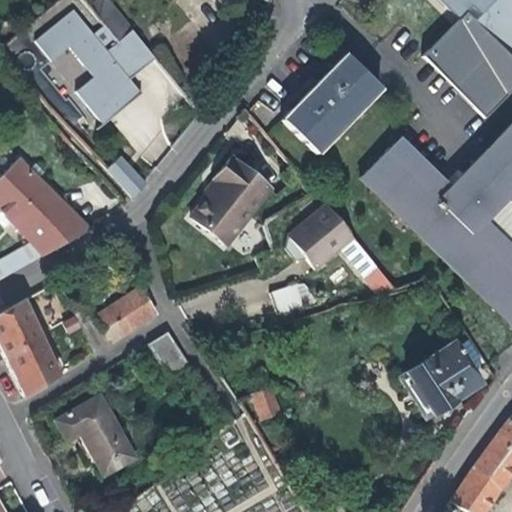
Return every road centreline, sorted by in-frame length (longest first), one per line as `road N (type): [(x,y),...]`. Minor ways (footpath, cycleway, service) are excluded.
road 1 (residential): [(135,217),(305,17)]
road 2 (residential): [(135,217),(162,308),(232,410)]
road 3 (residential): [(0,298),(135,217)]
road 4 (residential): [(423,511),(511,389)]
